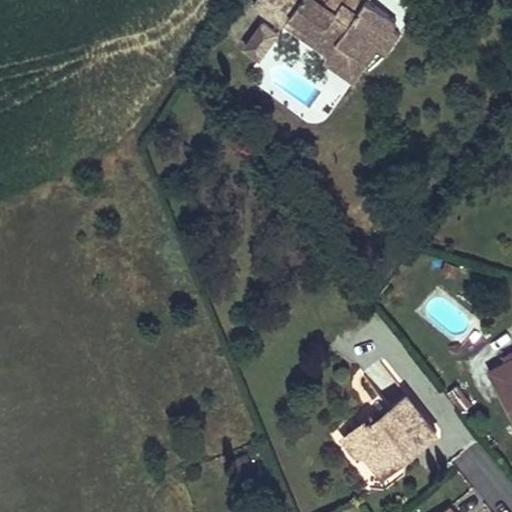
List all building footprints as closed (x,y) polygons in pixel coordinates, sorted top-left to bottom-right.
[(282,0),(296,9),(341,39),(343,35),(373,55),(401,13),(382,0),(343,0),(282,0)] [(341,39),(296,9),(290,18),(335,48),(341,39)] [(247,49),(262,58),(275,36),(261,27),(247,49)] [(459,263),(446,260),(443,272),(455,276),(459,263)] [(511,359),(493,369),(511,407),(511,359)] [(389,403),(405,391),(382,360),(365,373),(389,403)] [(471,403),(458,386),(450,393),(463,410),(471,403)] [(438,432),(408,394),(378,419),(374,414),(345,438),(358,455),(370,454),(380,468),(397,454),(401,460),(438,432)] [(397,454),(380,468),(385,473),(401,460),(397,454)] [(455,511),(448,503),(437,511),(455,511)]
